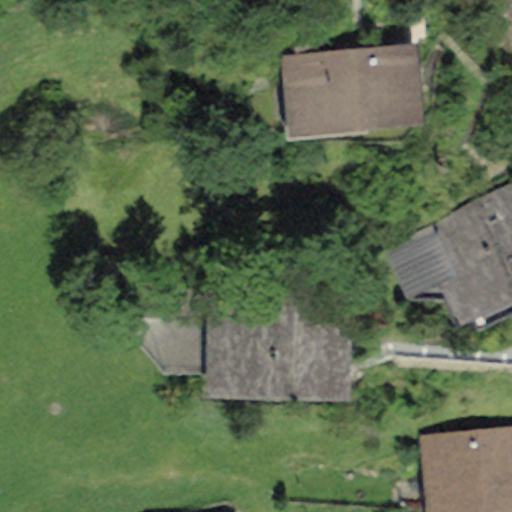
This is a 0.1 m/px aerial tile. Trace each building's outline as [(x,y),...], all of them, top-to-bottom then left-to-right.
[(511,0),(506,0),(491,20),(511,35),(511,0)] [(385,40),(247,51),(255,142),(392,131),(385,40)] [(511,192),(372,254),(415,352),(511,308),(511,192)] [(180,316),(174,409),(323,418),(328,324),(180,316)] [(511,430),(427,438),(433,511),(445,511),(511,506),(511,430)]
